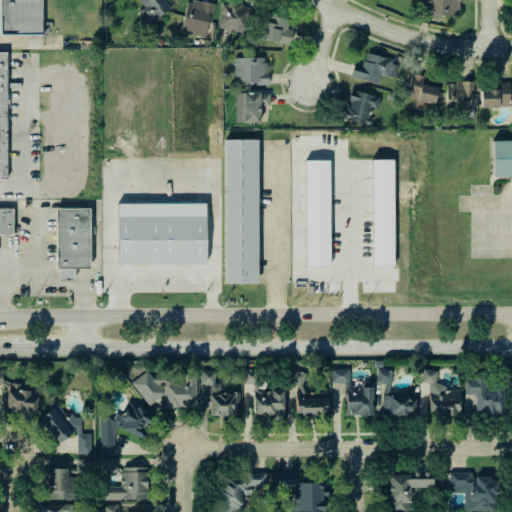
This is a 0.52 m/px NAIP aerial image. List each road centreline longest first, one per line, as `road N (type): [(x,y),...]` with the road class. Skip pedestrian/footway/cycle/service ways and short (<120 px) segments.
road 1 (secondary): [(511,318),(0,320)]
road 2 (secondary): [(78,348),(511,348)]
road 3 (residential): [(183,452),(511,448)]
road 4 (residential): [(330,4),(407,37),(511,49)]
